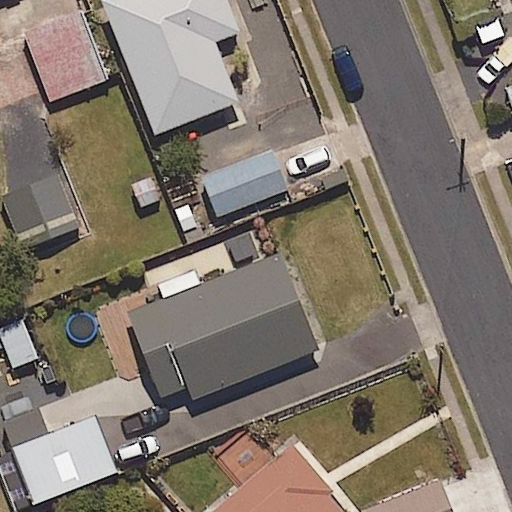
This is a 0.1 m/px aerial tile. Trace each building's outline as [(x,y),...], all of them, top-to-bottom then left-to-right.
[(234,87),(217,43),(244,33),(231,0),(112,0),(107,2),(135,75),(181,57),(198,101),(234,87)] [(114,79),(84,7),(24,32),(53,104),(114,79)] [(293,189),(277,146),(205,173),(221,216),(293,189)] [(168,397),(196,386),(200,399),(323,350),(286,255),(206,286),(200,270),(163,285),(170,302),(136,315),(168,397)] [(0,339),(12,370),(41,359),(26,321),(0,331),(0,339)] [(33,507),(121,474),(101,419),(13,452),(33,507)] [(352,511),(296,445),(217,511),(352,511)] [(463,511),(450,472),(360,504),(362,511),(463,511)]
